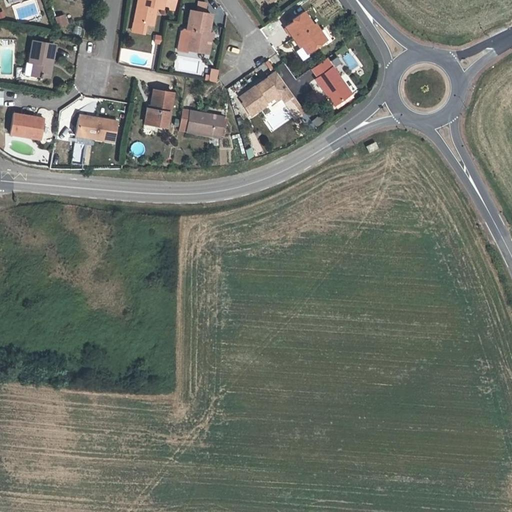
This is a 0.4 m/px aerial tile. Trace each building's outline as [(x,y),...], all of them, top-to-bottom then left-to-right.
[(175,11),(176,0),(142,0),(141,8),(136,7),(133,22),(143,24),(152,25),(156,8),(175,11)] [(208,32),(211,14),(204,13),(206,3),(198,2),(196,12),(190,10),(186,29),(189,30),(187,45),(186,50),(207,53),(211,33),(208,32)] [(319,31),(314,24),(312,25),(303,12),(292,20),(293,21),(285,27),(294,40),(296,38),(306,53),(323,41),(325,44),(331,40),(323,28),(319,31)] [(66,25),(63,15),(55,18),(58,27),(66,25)] [(141,34),(143,24),(133,22),(132,32),(141,34)] [(49,77),(54,45),(32,41),(28,61),(33,62),(31,74),(41,75),(49,77)] [(350,93),(325,58),(311,68),(317,77),(315,79),(334,105),(350,93)] [(31,74),(33,62),(28,61),(26,76),(41,78),(41,75),(31,74)] [(216,82),(217,71),(211,70),(210,75),(209,81),(216,82)] [(293,96),(275,71),(239,97),(243,102),(241,103),(250,116),(266,105),(265,103),(273,97),(275,101),(281,98),(284,102),(293,96)] [(170,113),(173,93),(153,90),(150,109),(146,108),(145,120),(155,122),(155,125),(166,127),(169,113),(170,113)] [(288,108),(297,102),(293,96),(284,102),(288,108)] [(220,137),(223,116),(182,109),(180,120),(179,126),(187,128),(186,131),(220,137)] [(39,139),(43,118),(13,113),(9,134),(39,139)] [(113,142),(116,121),(94,117),(94,120),(78,118),(75,135),(113,142)] [(316,127),(322,123),(318,118),(312,122),(316,127)] [(137,148),(141,148),(140,142),(130,144),(131,154),(138,153),(137,148)] [(377,148),(375,142),(365,146),(368,152),(377,148)]
